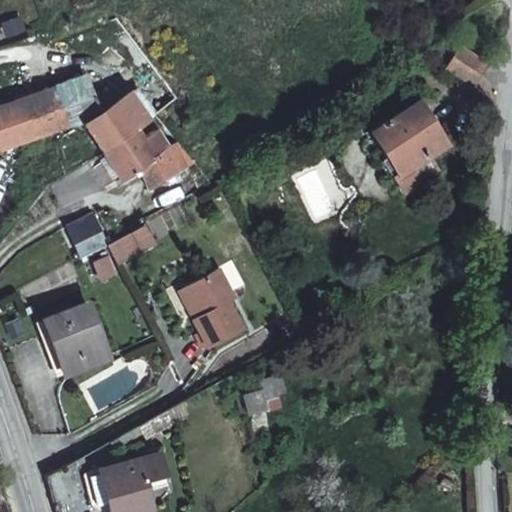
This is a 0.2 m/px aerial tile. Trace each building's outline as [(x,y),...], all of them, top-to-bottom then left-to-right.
[(0,28),(3,37),(23,31),(18,15),(0,20),(0,28)] [(487,62),(459,47),(448,68),(457,74),(475,82),(487,62)] [(86,96),(78,78),(0,105),(0,147),(35,137),(38,146),(53,141),(49,131),(75,123),(113,101),(105,88),(86,96)] [(102,152),(133,133),(146,125),(130,99),(117,107),(86,126),(102,152)] [(416,101),(371,131),(388,158),(399,175),(402,173),(411,188),(437,171),(428,156),(445,145),(416,101)] [(139,142),(133,133),(102,152),(120,182),(141,170),(152,163),(139,142)] [(153,134),(139,142),(152,163),(141,170),(146,178),(155,190),(185,173),(181,166),(174,168),(153,134)] [(399,175),(388,158),(382,161),(403,193),(411,188),(402,173),(399,175)] [(152,245),(142,225),(130,232),(140,251),(152,245)] [(79,260),(105,246),(95,226),(69,241),(79,260)] [(136,252),(126,234),(116,239),(126,257),(136,252)] [(126,257),(116,239),(110,243),(105,246),(114,264),(126,257)] [(117,270),(114,264),(110,266),(106,257),(84,265),(89,281),(117,270)] [(217,269),(236,291),(245,283),(226,261),(217,269)] [(215,270),(179,289),(194,318),(189,321),(204,350),(239,330),(224,302),(230,298),(215,270)] [(194,318),(179,289),(173,293),(189,321),(194,318)] [(85,304),(40,322),(60,376),(105,359),(85,304)] [(265,384),(248,393),(257,409),(273,400),(265,384)] [(97,471),(92,451),(49,474),(44,477),(55,511),(92,511),(108,508),(109,511),(148,511),(133,461),(97,471)]
